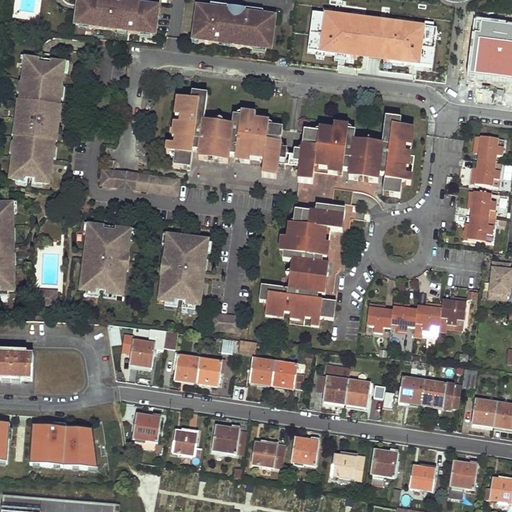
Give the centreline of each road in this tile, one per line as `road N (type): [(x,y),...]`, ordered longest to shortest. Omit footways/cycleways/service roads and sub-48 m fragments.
road 1 (residential): [(0,401),(60,405),(125,393),(511,450)]
road 2 (residential): [(127,173),(139,73),(156,58),(407,87),(432,92),(446,107)]
